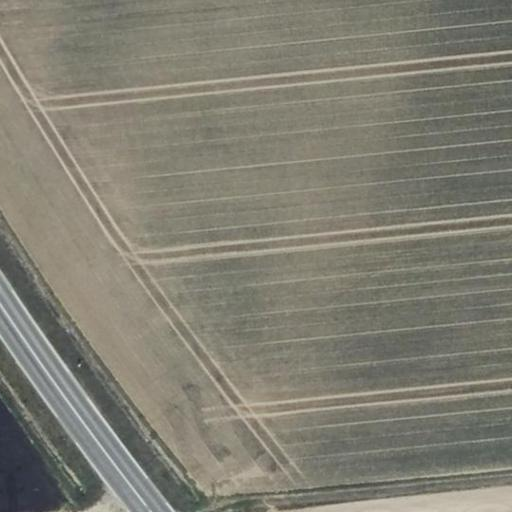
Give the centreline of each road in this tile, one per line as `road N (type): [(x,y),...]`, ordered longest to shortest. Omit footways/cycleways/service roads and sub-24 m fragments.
road 1 (track): [(511,477),(130,511)]
road 2 (tertiary): [(0,303),(151,511)]
